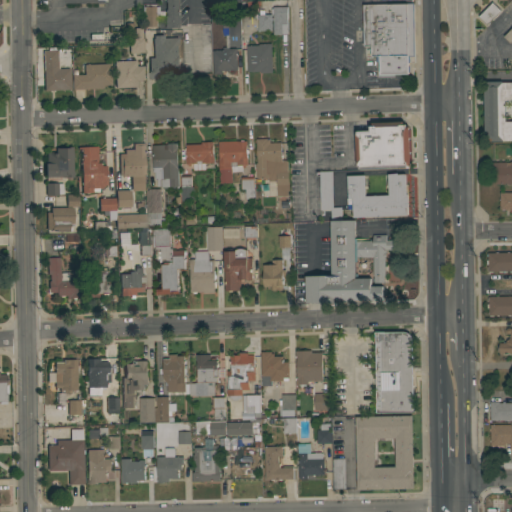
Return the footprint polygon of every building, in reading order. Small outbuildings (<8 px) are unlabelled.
[(165,15),(165,10),(166,10),(166,3),(165,3),(165,0),(177,0),(177,15),(179,15),(179,29),(164,29),(164,15),(165,15)] [(501,11),(487,25),(478,17),(492,2),(501,11)] [(413,3),(414,57),(408,57),(408,55),(371,56),(371,46),(364,46),(363,4),(413,3)] [(161,26),(156,26),(156,27),(143,27),(143,14),(143,7),(154,7),(161,7),(161,14),(161,26)] [(288,32),(282,32),(282,35),(275,35),(274,32),(273,32),(273,7),(287,7),(288,32)] [(200,43),(199,13),(211,13),(211,42),(200,43)] [(272,31),(258,31),(258,15),(272,14),(272,31)] [(241,36),(229,36),(228,17),(240,16),(241,36)] [(143,53),(128,53),(128,39),(134,39),(134,28),(142,28),(142,39),(143,39),(143,53)] [(179,79),(149,80),(148,58),(153,58),(152,39),(153,39),(153,35),(163,35),(163,38),(178,38),(179,79)] [(273,73),(261,73),(260,72),(247,72),(246,46),(259,46),(259,44),(271,43),(273,73)] [(237,70),(230,71),(229,71),(226,72),(225,71),(222,71),(222,74),(213,74),(213,51),(223,50),(223,48),(228,48),(228,49),(236,48),(237,70)] [(57,50),(58,69),(70,68),(71,90),(44,91),(42,51),(57,50)] [(135,61),(136,67),(143,66),(144,81),(136,81),(136,87),(115,88),(114,61),(135,61)] [(86,65),(86,64),(88,64),(88,65),(110,64),(111,85),(103,86),(103,89),(72,90),(71,76),(72,75),(72,70),(76,69),(77,75),(84,75),(83,65),(86,65)] [(511,82),(511,140),(503,141),(503,142),(484,142),(484,81),(502,81),(502,82),(511,82)] [(357,134),(357,131),(369,130),(369,125),(371,125),(371,122),(402,121),(403,125),(406,124),(406,127),(409,127),(411,166),(407,166),(407,168),(360,170),(360,167),(358,167),(358,164),(357,164),(355,134),(357,134)] [(256,139),(267,139),(267,140),(270,140),(270,143),(281,142),(282,161),(288,161),(288,172),(289,172),(289,191),(288,191),(288,197),(278,197),(277,191),(276,180),(268,180),(268,178),(256,178),(256,163),(257,163),(256,139)] [(237,141),(237,142),(247,141),(247,145),(246,145),(247,158),(248,158),(248,165),(245,165),(245,168),(243,168),(243,172),(232,172),(232,183),(220,184),(218,159),(219,159),(218,142),(237,141)] [(201,144),(201,142),(213,142),(213,156),(214,156),(214,163),(206,164),(206,170),(193,171),(193,164),(191,164),(191,166),(188,166),(188,164),(186,164),(186,157),(186,145),(201,144)] [(176,187),(176,189),(172,189),(172,187),(167,187),(167,189),(164,189),(164,187),(161,188),(161,179),(160,179),(160,170),(153,171),(152,145),(167,145),(167,144),(176,143),(177,148),(179,187),(176,187)] [(118,154),(124,154),(124,150),(132,149),(132,144),(144,144),(144,153),(143,153),(144,172),(145,172),(145,176),(143,176),(144,191),(131,192),(130,177),(121,177),(121,176),(119,176),(118,154)] [(73,178),(63,178),(63,177),(44,177),(44,164),(46,163),(46,152),(55,152),(55,148),(68,148),(68,147),(72,147),(73,178)] [(97,163),(101,163),(101,166),(106,166),(106,186),(104,186),(104,187),(102,187),(102,189),(99,189),(99,192),(92,192),(92,193),(81,193),(80,162),(81,162),(81,149),(77,150),(77,147),(97,147),(97,163)] [(492,162),(510,162),(510,161),(511,161),(511,184),(492,185),(492,162)] [(331,210),(324,210),(324,215),(320,215),(320,172),(333,171),(333,208),(342,207),(342,220),(331,220),(331,210)] [(353,198),(348,198),(347,176),(365,175),(366,196),(389,195),(388,174),(398,174),(398,175),(406,175),(407,194),(408,194),(409,216),(353,218),(353,198)] [(191,176),(191,187),(194,187),(195,201),(181,201),(181,188),(181,176),(191,176)] [(254,199),(245,199),(245,189),(241,189),(241,177),(254,177),(254,199)] [(45,183),(58,183),(58,184),(63,184),(63,195),(58,195),(58,196),(45,196),(45,183)] [(161,218),(162,218),(162,226),(148,226),(147,189),(161,189),(161,218)] [(129,190),(130,207),(115,208),(115,191),(129,190)] [(511,192),(511,210),(500,210),(500,192),(511,192)] [(66,195),(78,195),(78,207),(66,207),(66,195)] [(114,198),(115,215),(146,214),(146,227),(115,229),(115,220),(108,221),(108,211),(98,212),(98,199),(114,198)] [(72,208),(73,226),(70,226),(70,224),(68,224),(68,232),(54,232),(54,230),(46,230),(45,213),(50,213),(50,208),(72,208)] [(332,276),(331,233),(331,221),(355,220),(355,232),(356,241),(373,240),(373,235),(384,235),(384,240),(395,240),(395,250),(386,250),(386,257),(385,257),(386,276),(385,276),(385,281),(374,281),(374,276),(373,276),(373,258),(356,258),(356,279),(371,278),(372,286),(377,286),(377,300),(337,301),(337,303),(306,303),(306,276),(332,276)] [(105,221),(105,227),(110,226),(111,230),(115,230),(116,239),(105,239),(105,230),(93,231),(93,222),(105,221)] [(257,226),(257,238),(244,238),(244,226),(257,226)] [(208,251),(207,227),(222,227),(222,251),(208,251)] [(278,236),(280,236),(280,229),(289,228),(289,236),(290,236),(290,249),(290,251),(281,251),(281,250),(280,250),(280,248),(279,248),(278,236)] [(156,289),(162,289),(161,265),(164,265),(164,262),(166,262),(166,259),(156,259),(156,257),(152,257),(152,247),(153,247),(152,230),(170,229),(170,235),(169,235),(170,249),(172,249),(172,251),(184,250),(185,269),(177,269),(179,294),(156,295),(156,289)] [(138,245),(138,242),(137,242),(137,239),(138,239),(137,232),(150,231),(151,256),(140,256),(139,245),(138,245)] [(130,246),(119,246),(118,233),(129,233),(130,246)] [(115,246),(116,257),(104,257),(104,246),(115,246)] [(252,280),(245,280),(245,282),(241,282),(241,291),(225,291),(224,252),(235,252),(235,250),(237,249),(240,248),(243,249),(247,250),(247,258),(252,258),(252,280)] [(208,251),(208,260),(214,260),(214,269),(215,289),(214,289),(214,293),(203,294),(203,292),(190,293),(190,289),(191,289),(190,269),(189,269),(189,260),(195,259),(194,252),(208,251)] [(487,253),(511,252),(511,271),(488,272),(487,253)] [(46,258),(58,258),(59,273),(68,273),(78,273),(79,298),(66,298),(66,296),(56,297),(56,293),(48,293),(48,282),(49,282),(49,275),(47,275),(46,258)] [(282,270),(285,270),(286,277),(283,277),(283,286),(263,286),(263,265),(273,265),(272,260),(282,260),(282,270)] [(119,275),(129,274),(129,272),(135,272),(135,269),(140,268),(140,275),(144,275),(144,283),(144,292),(135,293),(135,296),(133,296),(133,299),(130,299),(130,296),(119,296),(119,275)] [(107,270),(108,285),(109,285),(109,294),(107,294),(108,296),(102,296),(102,294),(101,294),(101,297),(99,297),(99,300),(96,300),(96,298),(88,298),(88,293),(85,293),(85,275),(90,275),(90,271),(107,270)] [(511,315),(488,316),(488,296),(511,296),(511,315)] [(499,347),(507,347),(507,343),(510,343),(510,334),(508,334),(507,333),(506,332),(506,331),(506,330),(507,329),(509,328),(510,329),(511,329),(511,354),(499,354),(499,347)] [(414,412),(377,413),(375,333),(404,332),(407,333),(410,334),(412,337),(413,340),(414,412)] [(323,381),(308,382),(308,385),(296,385),(296,380),(297,380),(296,356),(295,351),(312,351),(312,353),(322,353),(323,381)] [(254,368),(255,368),(255,381),(249,381),(249,390),(242,390),(242,396),(227,396),(227,389),(228,389),(228,377),(227,377),(227,371),(230,371),(230,356),(239,355),(239,352),(248,352),(248,355),(254,355),(254,368)] [(272,352),(272,354),(274,354),(274,356),(283,356),(283,362),(289,362),(289,378),(288,378),(288,381),(272,381),(272,386),(262,386),(261,352),(272,352)] [(185,384),(185,383),(186,392),(168,392),(168,384),(163,379),(163,359),(169,359),(169,354),(177,354),(177,356),(184,356),(185,384)] [(196,355),(210,355),(211,360),(217,360),(217,369),(218,369),(219,377),(217,377),(217,382),(214,383),(215,395),(189,396),(189,383),(195,383),(197,383),(196,355)] [(86,359),(97,359),(97,362),(107,362),(108,372),(109,372),(109,381),(105,381),(106,388),(100,388),(100,396),(88,396),(87,388),(86,388),(86,359)] [(71,391),(71,394),(64,394),(64,403),(57,403),(56,393),(63,393),(63,391),(59,391),(59,389),(54,389),(54,363),(62,363),(62,360),(76,360),(77,391),(71,391)] [(148,385),(144,385),(144,390),(135,390),(135,394),(136,394),(136,397),(134,397),(134,408),(122,408),(121,380),(128,380),(128,378),(124,378),(124,365),(130,364),(130,361),(147,361),(148,385)] [(295,394),(296,410),(294,410),(294,416),(282,417),(282,416),(279,416),(279,400),(281,400),(281,394),(295,394)] [(330,394),(331,411),(315,411),(314,394),(330,394)] [(169,423),(139,423),(139,414),(138,414),(137,411),(139,411),(139,398),(154,398),(154,408),(157,408),(156,397),(158,397),(158,396),(167,395),(167,397),(168,397),(169,423)] [(259,396),(260,419),(254,419),(253,414),(246,414),(245,396),(259,396)] [(225,419),(214,419),(214,409),(213,409),(213,398),(224,398),(225,419)] [(106,410),(106,399),(116,399),(116,410),(106,410)] [(79,400),(80,415),(67,416),(67,400),(79,400)] [(490,402),(499,402),(499,403),(511,403),(511,421),(490,421),(490,402)] [(413,415),(415,489),(357,490),(356,417),(413,415)] [(296,433),(283,433),(283,418),(296,418),(296,433)] [(225,423),(225,435),(210,435),(210,434),(195,434),(195,421),(210,421),(210,423),(225,423)] [(252,422),(252,423),(258,423),(258,434),(253,434),(253,435),(227,435),(227,422),(252,422)] [(317,430),(320,430),(320,424),(331,424),(331,430),(332,430),(332,444),(317,444),(317,430)] [(511,425),(511,427),(511,449),(510,449),(510,444),(505,444),(505,446),(490,447),(490,425),(511,425)] [(106,437),(97,437),(97,428),(106,428),(106,437)] [(68,485),(67,471),(47,471),(47,446),(55,446),(55,441),(69,440),(69,430),(82,430),(83,485),(68,485)] [(154,449),(153,449),(153,457),(143,457),(143,449),(141,450),(141,431),(153,431),(154,449)] [(178,432),(190,432),(190,444),(178,444),(178,432)] [(106,437),(119,437),(119,449),(106,449),(106,437)] [(218,437),(228,438),(228,450),(218,450),(218,437)] [(297,444),(309,444),(309,454),(297,454),(297,444)] [(264,447),(282,446),(282,457),(278,457),(278,464),(280,464),(280,468),(293,468),(294,480),(265,480),(264,447)] [(164,457),(164,448),(175,448),(175,457),(183,457),(183,464),(182,464),(182,470),(178,470),(178,479),(169,479),(169,482),(166,482),(166,483),(158,483),(158,480),(157,480),(157,457),(164,457)] [(203,481),(203,482),(192,482),(192,473),(194,473),(194,462),(193,462),(193,455),(194,455),(194,448),(206,448),(206,450),(219,450),(220,481),(203,481)] [(85,450),(102,449),(102,456),(103,456),(103,459),(105,459),(105,460),(110,460),(110,471),(105,471),(105,482),(94,482),(94,484),(85,484),(85,450)] [(322,454),(322,460),(323,460),(324,476),(318,476),(318,477),(314,477),(314,476),(306,476),(306,480),(298,480),(297,454),(322,454)] [(345,458),(346,489),(333,489),(332,459),(345,458)] [(131,459),(131,462),(139,462),(139,461),(145,460),(145,481),(137,481),(137,484),(121,484),(121,459),(131,459)]
